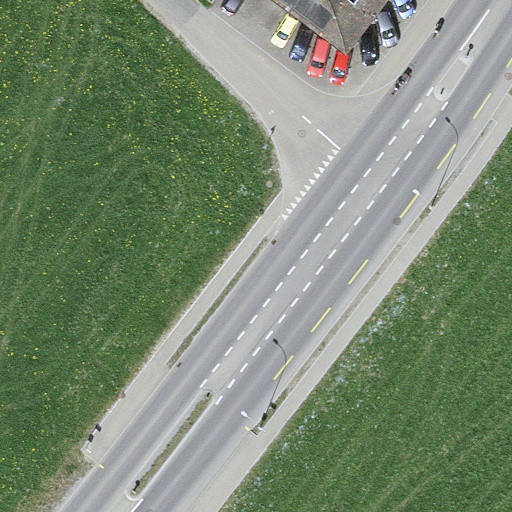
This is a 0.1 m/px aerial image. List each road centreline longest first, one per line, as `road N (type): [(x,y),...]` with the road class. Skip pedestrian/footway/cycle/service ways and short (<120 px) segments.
road 1 (primary): [(101,511),(369,161)]
road 2 (unclassified): [(158,0),(369,161)]
road 3 (primary): [(369,161),(493,0)]
